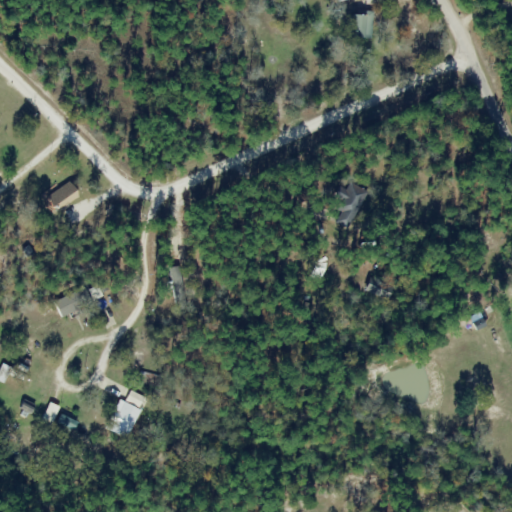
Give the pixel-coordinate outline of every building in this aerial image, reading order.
[(369,12),(348,12),(348,37),(369,37),(369,12)] [(55,213),(77,197),(66,181),(43,197),(55,213)] [(336,198),(337,199),(333,209),(338,211),(333,223),(348,229),(365,190),(343,181),(336,198)] [(86,304),(78,289),(51,302),(59,317),(86,304)] [(98,311),(106,327),(113,324),(106,307),(98,311)] [(142,397),(128,391),(123,402),(116,399),(104,428),(126,437),(142,397)] [(57,407),(47,403),(40,422),(49,426),(57,407)]
